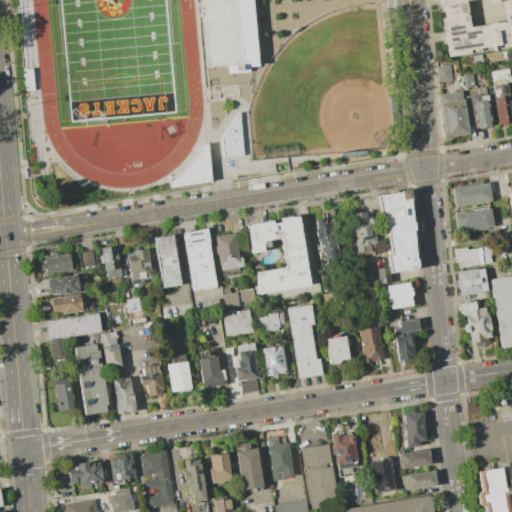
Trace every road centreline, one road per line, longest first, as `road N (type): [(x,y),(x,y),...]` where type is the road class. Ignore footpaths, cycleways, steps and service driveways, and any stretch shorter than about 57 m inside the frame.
road 1 (residential): [(65,227),(425,169)]
road 2 (tertiary): [(445,381),(121,434)]
road 3 (residential): [(425,169),(445,381)]
road 4 (tertiary): [(5,236),(20,409)]
road 5 (residential): [(409,0),(425,169)]
road 6 (residential): [(445,381),(456,511)]
